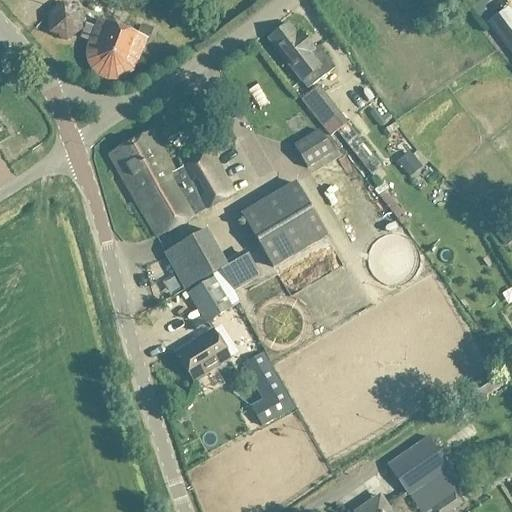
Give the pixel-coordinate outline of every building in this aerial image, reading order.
[(511,13),(490,31),(511,56),(511,13)] [(98,75),(107,79),(116,79),(124,76),(131,69),(136,60),(144,40),(147,42),(152,29),(141,25),(136,37),(98,22),(96,28),(85,24),(80,38),(90,42),(87,52),(88,61),(92,69),(98,75)] [(287,24),(267,39),(299,81),(306,90),(334,68),(317,47),(313,51),(298,32),(295,34),(287,24)] [(347,126),(339,132),(367,167),(375,161),(347,126)] [(109,154),(156,238),(233,194),(209,152),(174,173),(150,131),(109,154)] [(332,153),(318,131),(292,146),(306,169),(332,153)] [(272,132),(273,161),(284,161),(283,132),(272,132)] [(340,156),(325,162),(332,180),(346,175),(340,156)] [(295,183),(282,190),(241,215),(273,269),(326,238),(295,183)] [(224,263),(206,230),(163,254),(184,291),(220,272),(221,274),(232,292),(259,277),(244,251),(224,263)] [(221,274),(186,295),(204,324),(238,303),(232,292),(221,274)] [(503,303),(511,299),(511,291),(510,286),(498,291),(503,303)] [(168,314),(186,305),(182,296),(164,305),(168,314)] [(211,331),(175,353),(192,381),(228,358),(220,345),(228,340),(220,326),(211,331)] [(262,354),(250,360),(274,403),(255,415),(261,426),(292,408),(262,354)] [(409,495),(420,511),(425,511),(462,488),(427,438),(386,466),(407,496),(409,495)] [(380,511),(373,501),(356,511),(389,511),(388,510),(385,511),(380,511)]
